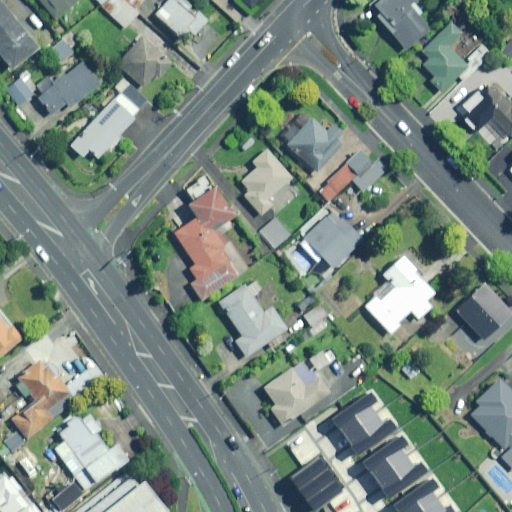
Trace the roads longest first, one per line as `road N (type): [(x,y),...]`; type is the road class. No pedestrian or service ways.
road 1 (tertiary): [(72,245),(98,227),(292,19)]
road 2 (residential): [(511,246),(292,19)]
road 3 (secondary): [(72,245),(184,410)]
road 4 (secondary): [(184,410),(217,440),(257,511)]
